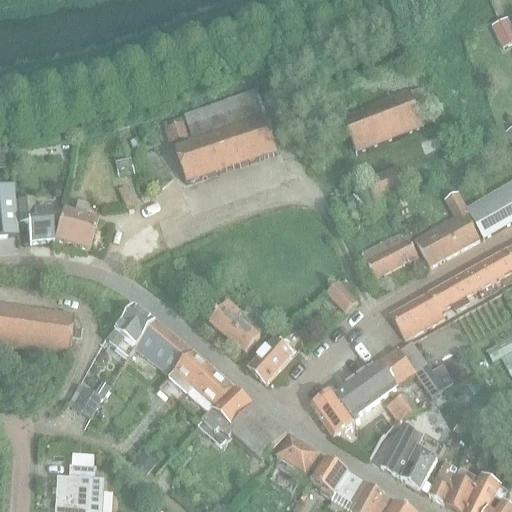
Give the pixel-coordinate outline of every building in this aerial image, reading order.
[(511,31),(507,21),(492,28),(504,52),(511,47),(511,31)] [(277,93),(288,123),(300,119),(289,88),(277,93)] [(177,152),(188,186),(280,156),(264,109),(258,91),(184,117),(194,146),(177,152)] [(425,94),(412,99),(411,94),(343,120),(357,158),(437,127),(425,94)] [(165,131),(170,148),(190,142),(185,125),(165,131)] [(115,160),(117,172),(133,169),(130,157),(115,160)] [(367,184),(375,205),(408,192),(400,171),(367,184)] [(466,213),(475,227),(483,242),(511,225),(511,186),(468,212),(466,213)] [(126,188),(118,192),(127,211),(136,207),(126,188)] [(0,191),(0,240),(17,239),(13,190),(0,191)] [(466,213),(468,212),(459,197),(447,203),(457,221),(416,244),(431,271),(481,243),(473,228),(475,227),(466,213)] [(33,203),(17,204),(19,227),(27,226),(29,246),(48,244),(52,244),(53,244),(51,215),(51,213),(34,214),(33,203)] [(62,214),(53,244),(67,247),(70,248),(89,254),(97,224),(83,220),(86,208),(77,205),(73,218),(62,214)] [(362,257),(375,283),(419,261),(406,236),(362,257)] [(511,260),(509,255),(510,254),(509,254),(470,275),(480,294),(511,276),(511,260)] [(467,301),(480,294),(470,275),(432,297),(432,298),(442,315),(453,309),(456,315),(470,307),(467,301)] [(326,297),(345,317),(357,306),(338,285),(326,297)] [(446,322),(442,315),(432,298),(391,319),(404,343),(446,322)] [(211,326),(247,357),(262,340),(236,318),(240,314),(230,305),(211,326)] [(0,351),(68,362),(74,320),(0,309),(0,351)] [(136,351),(154,325),(134,310),(112,344),(131,359),(136,351)] [(183,409),(215,374),(195,356),(154,325),(136,351),(172,381),(170,384),(164,391),(183,409)] [(511,339),(486,354),(493,366),(511,355),(511,339)] [(248,372),(265,389),(290,363),(273,346),(248,372)] [(335,397),(352,422),(414,377),(431,401),(444,392),(412,346),(399,355),(398,352),(335,397)] [(215,412),(235,391),(215,374),(183,409),(202,425),(197,431),(198,431),(215,412)] [(72,412),(91,423),(103,401),(84,391),(72,412)] [(230,435),(255,409),(235,391),(215,412),(198,431),(222,451),(230,441),(233,438),(230,435)] [(356,427),(352,422),(335,397),(333,396),(312,411),(334,442),(356,427)] [(388,411),(399,427),(420,413),(408,396),(388,411)] [(230,435),(233,438),(264,464),(288,439),(255,409),(230,435)] [(404,431),(380,470),(400,482),(420,493),(445,451),(426,439),(424,443),(404,431)] [(289,439),(272,467),(290,478),(303,486),(320,457),(289,439)] [(92,471),(93,460),(71,459),(70,470),(92,471)] [(358,498),(365,485),(327,461),(313,485),(324,493),(322,496),(334,503),(338,497),(358,510),(364,501),(358,498)] [(445,508),(461,473),(460,473),(457,480),(448,475),(451,468),(447,466),(444,472),(430,499),(445,508)] [(101,511),(103,485),(93,484),(94,471),(92,471),(70,470),(68,469),(67,481),(56,481),(54,511),(101,511)] [(452,511),(467,511),(484,479),(482,477),(479,483),(461,473),(445,508),(452,511)] [(490,511),(508,484),(497,477),(493,484),(484,479),(467,511),(490,511)] [(490,511),(511,511),(501,505),(511,488),(511,487),(508,484),(490,511)] [(392,511),(397,506),(365,485),(358,498),(364,501),(358,510),(356,511),(392,511)]
